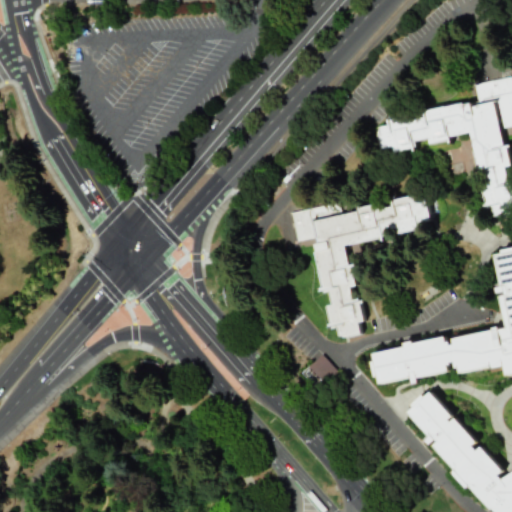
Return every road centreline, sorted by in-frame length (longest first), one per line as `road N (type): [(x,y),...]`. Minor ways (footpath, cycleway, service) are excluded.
road 1 (secondary): [(333,0),(124,236)]
road 2 (secondary): [(124,236),(0,385)]
road 3 (secondary): [(19,400),(126,329),(181,340)]
road 4 (tertiary): [(371,507),(258,375)]
road 5 (secondary): [(212,187),(316,76)]
road 6 (secondary): [(209,317),(194,252),(212,187)]
road 7 (secondary): [(45,371),(130,273)]
